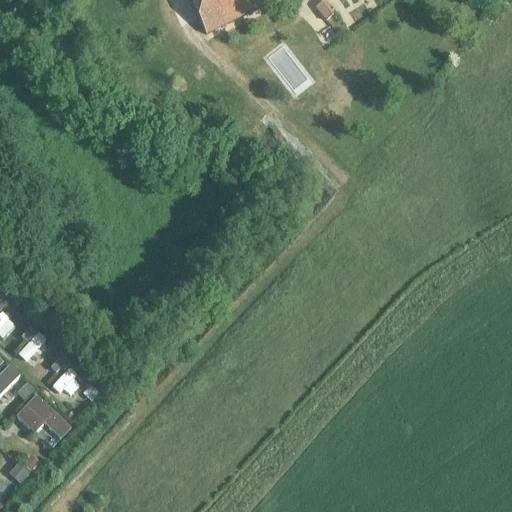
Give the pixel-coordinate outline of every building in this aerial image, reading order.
[(186,0),(203,38),(286,0),(186,0)] [(341,41),(348,36),(325,4),(316,10),(326,24),(327,22),(341,41)] [(38,336),(18,358),(25,364),(45,343),(38,336)] [(9,371),(0,378),(0,394),(17,381),(9,371)] [(70,372),(52,391),(58,397),(63,393),(69,399),(77,390),(70,383),(76,377),(70,372)] [(71,432),(36,399),(16,420),(34,438),(44,427),(61,443),(71,432)]
